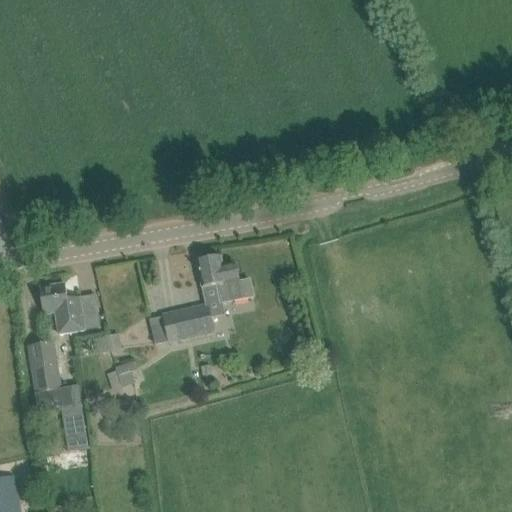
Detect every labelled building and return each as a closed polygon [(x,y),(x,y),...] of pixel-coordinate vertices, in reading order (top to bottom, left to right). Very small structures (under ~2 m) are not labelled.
[(236,265),(223,268),(221,257),(197,262),(201,282),(202,289),(217,286),(219,296),(221,303),(222,303),(223,305),(231,304),(255,299),(251,280),(245,281),(245,280),(239,281),(236,265)] [(85,332),(83,319),(80,299),(67,301),(65,286),(40,289),(44,317),(55,315),(58,337),(85,332)] [(160,317),(167,347),(214,336),(207,306),(160,317)] [(97,356),(122,351),(119,336),(94,341),(97,356)] [(54,343),(28,347),(36,395),(34,396),(39,416),(62,412),(68,454),(89,451),(79,388),(72,389),(62,391),(54,343)] [(122,391),(141,385),(134,362),(115,368),(117,373),(109,376),(113,391),(122,388),(122,391)] [(210,367),(201,368),(202,378),(211,377),(210,367)] [(0,511),(19,511),(13,480),(0,482),(0,511)]
